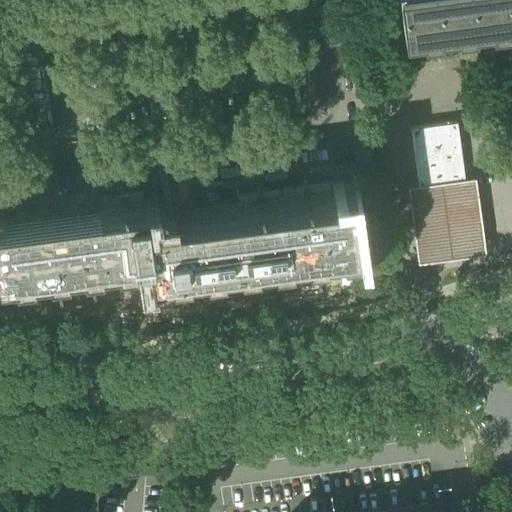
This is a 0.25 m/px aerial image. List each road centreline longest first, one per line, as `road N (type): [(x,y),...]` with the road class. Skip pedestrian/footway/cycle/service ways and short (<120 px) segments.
road 1 (secondary): [(0,381),(146,380),(256,368),(511,310)]
road 2 (residential): [(0,172),(326,133),(340,121),(327,0)]
